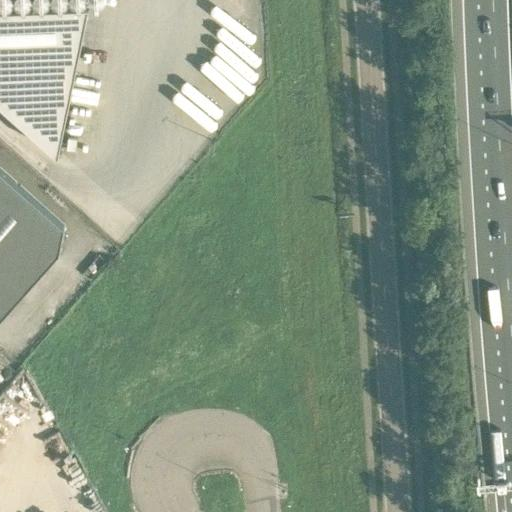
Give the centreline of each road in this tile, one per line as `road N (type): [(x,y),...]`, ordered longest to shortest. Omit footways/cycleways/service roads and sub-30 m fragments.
road 1 (secondary): [(394,511),(364,0)]
road 2 (motorway): [(491,0),(511,345)]
road 3 (unknown): [(0,126),(38,157),(68,168),(101,163),(170,110),(202,39),(208,0)]
